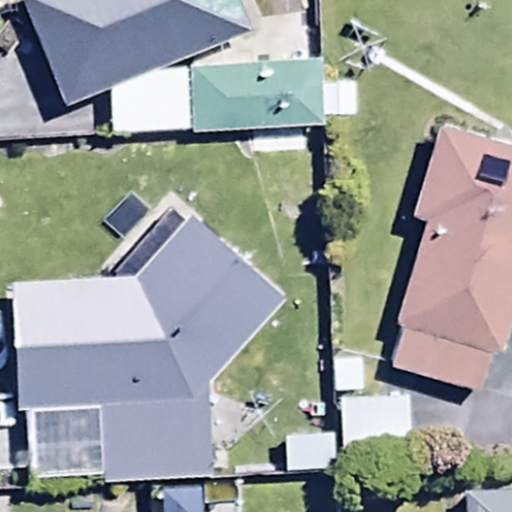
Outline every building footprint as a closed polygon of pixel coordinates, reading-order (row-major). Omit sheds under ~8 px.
[(29,0),(54,56),(178,0),(29,0)] [(319,130),(318,63),(180,66),(181,73),(157,73),(157,67),(105,88),(104,134),(319,130)] [(384,371),(473,399),(511,276),(511,148),(432,124),(403,216),(419,221),(384,330),(396,334),(384,371)] [(14,408),(21,408),(21,484),(203,483),(203,385),(278,299),(163,198),(134,230),(116,215),(88,247),(107,263),(91,281),(7,286),(14,408)] [(402,395),(333,398),(336,460),(405,456),(402,395)] [(511,511),(511,495),(460,497),(460,511),(511,511)]
